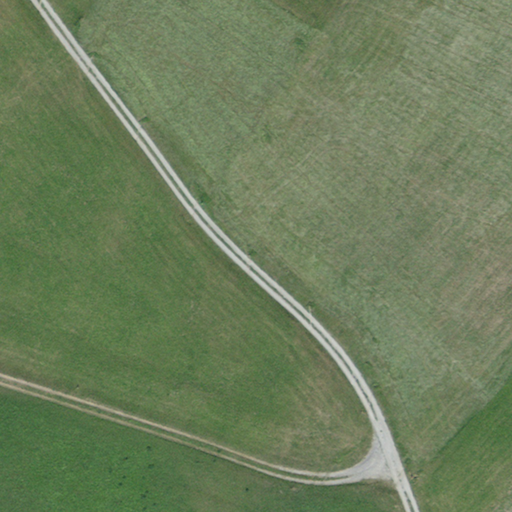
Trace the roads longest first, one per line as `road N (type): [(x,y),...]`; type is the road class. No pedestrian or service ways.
road 1 (track): [(413,511),(366,396),(321,335),(236,264),(36,0)]
road 2 (track): [(392,454),(358,478),(283,478),(0,382)]
